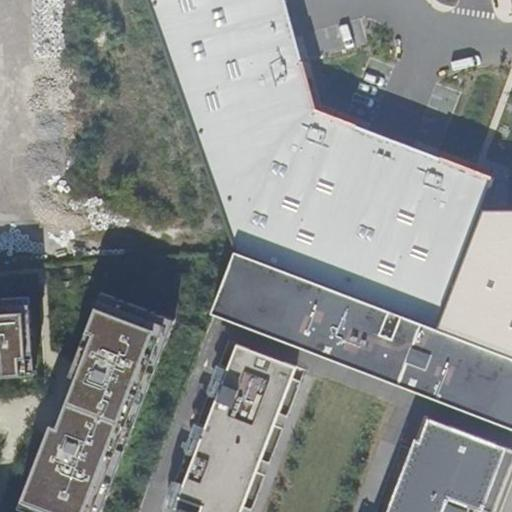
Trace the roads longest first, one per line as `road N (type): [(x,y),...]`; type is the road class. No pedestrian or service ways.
road 1 (unknown): [(511,153),(437,150),(374,160),(223,235)]
road 2 (unknown): [(196,251),(115,0)]
road 3 (unknown): [(0,224),(141,261),(196,251)]
